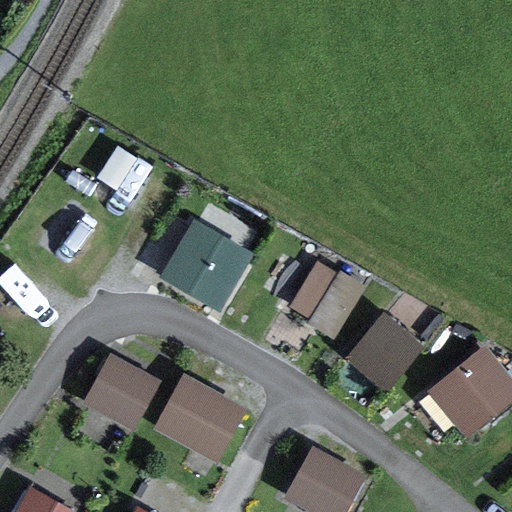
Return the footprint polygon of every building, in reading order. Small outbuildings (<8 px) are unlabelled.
[(246,251),(195,223),(163,281),(215,309),(246,251)] [(425,348),(384,315),(347,360),(387,394),(425,348)] [(511,401),(511,378),(487,347),(429,394),(466,439),(511,401)] [(162,382),(111,355),(84,405),(135,432),(162,382)] [(247,410),(184,376),(155,429),(219,463),(247,410)] [(351,511),(369,477),(313,449),(287,500),(309,511),(351,511)] [(71,511),(30,489),(17,511),(71,511)]
